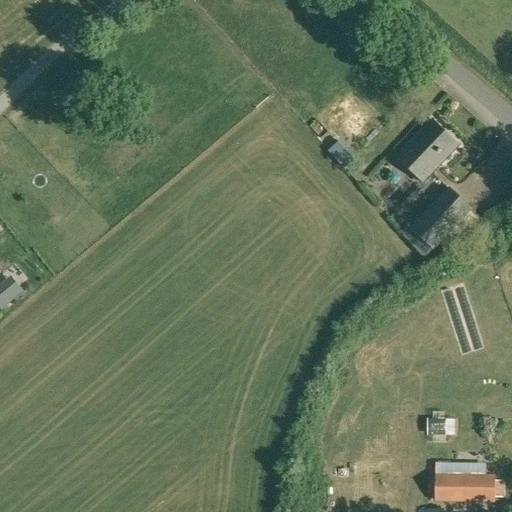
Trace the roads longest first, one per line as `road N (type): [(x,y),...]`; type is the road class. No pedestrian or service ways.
road 1 (tertiary): [(511,120),(371,0)]
road 2 (unknown): [(133,0),(0,111)]
